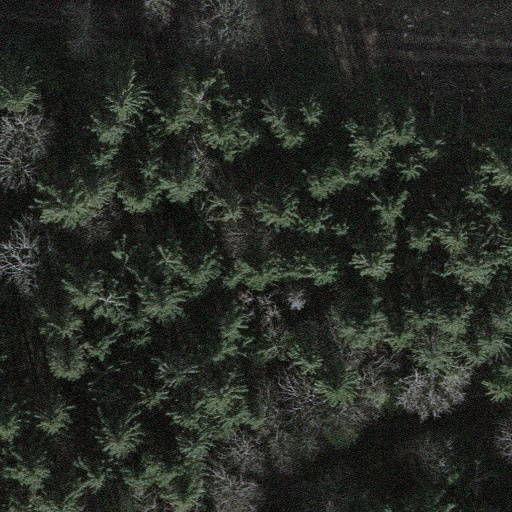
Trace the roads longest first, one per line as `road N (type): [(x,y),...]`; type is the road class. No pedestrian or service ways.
road 1 (track): [(0,8),(369,38)]
road 2 (track): [(511,392),(371,429),(260,485),(240,511)]
road 3 (track): [(511,37),(369,38)]
